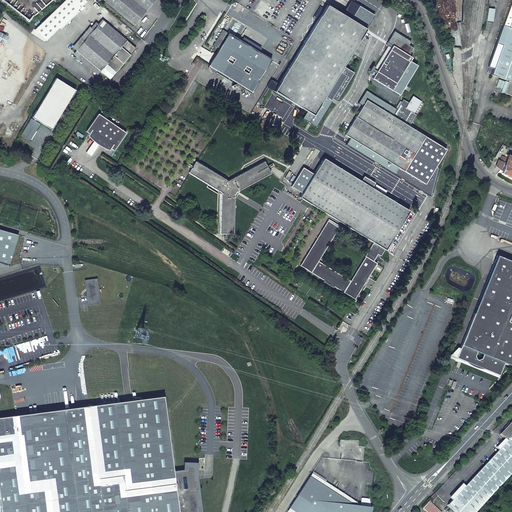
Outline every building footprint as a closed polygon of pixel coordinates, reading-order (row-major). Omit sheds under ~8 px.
[(86,2),(84,0),(65,0),(62,4),(73,15),(86,2)] [(103,0),(134,26),(155,0),(103,0)] [(511,0),(510,0),(487,66),(493,68),(491,74),(508,81),(504,93),(511,95),(511,0)] [(342,15),(327,6),(279,84),(274,91),(307,111),(303,118),(316,126),(331,101),(324,96),(326,94),(336,100),(353,72),(343,66),(365,29),(350,20),(359,6),(351,1),(342,15)] [(73,15),(62,4),(35,30),(46,41),(73,15)] [(103,20),(98,25),(76,51),(100,71),(109,79),(136,48),(103,20)] [(76,51),(98,25),(96,23),(91,28),(90,27),(72,47),(76,51)] [(271,59),(223,30),(213,45),(219,49),(208,66),(240,85),(239,86),(241,90),(246,88),(251,91),(271,59)] [(392,90),(412,58),(408,55),(413,47),(397,38),(393,46),(373,79),(392,90)] [(100,71),(76,51),(73,55),(97,75),(100,71)] [(40,123),(51,129),(75,90),(56,78),(32,117),(35,119),(34,120),(31,119),(22,134),(30,140),(40,123)] [(267,86),(274,91),(279,84),(271,79),(267,86)] [(366,100),(345,135),(350,138),(346,144),(431,197),(439,168),(436,167),(447,150),(409,127),(417,115),(414,113),(415,113),(414,113),(421,101),(413,96),(409,102),(403,99),(393,116),(366,100)] [(414,113),(415,113),(422,101),(421,101),(414,113)] [(86,132),(114,152),(127,133),(99,114),(86,132)] [(382,248),(385,250),(409,211),(372,188),(375,183),(364,176),(361,181),(324,158),(300,197),(374,243),(371,246),(379,251),(382,248)] [(498,160),(496,166),(501,170),(504,162),(499,160),(498,160)] [(198,162),(191,172),(223,192),(222,233),(235,233),(236,196),(239,191),(272,173),(266,161),(230,181),(198,162)] [(511,167),(505,165),(503,172),(502,173),(511,176),(511,167)] [(381,256),(385,250),(382,248),(379,251),(371,246),(365,256),(366,257),(351,281),(318,261),(339,227),(328,221),(301,265),(324,280),(325,278),(330,281),(329,283),(334,286),(355,299),(377,263),(374,261),(378,254),(381,256)] [(23,236),(0,229),(0,262),(15,266),(23,236)] [(511,261),(497,255),(456,358),(466,362),(469,364),(474,367),(476,368),(480,369),(484,369),(499,375),(504,362),(511,365),(511,362),(511,261)] [(92,280),(85,281),(88,304),(99,303),(96,283),(93,283),(92,280)] [(346,334),(351,326),(343,321),(341,324),(338,329),(346,334)] [(455,360),(498,377),(499,375),(484,369),(480,369),(476,368),(474,367),(469,364),(466,362),(456,358),(455,360)] [(173,471),(171,455),(163,396),(78,407),(46,411),(39,412),(40,424),(16,427),(15,415),(0,416),(0,511),(197,511),(195,490),(193,490),(193,489),(198,488),(196,479),(185,473),(180,473),(179,471),(173,471)] [(39,412),(15,415),(16,427),(40,424),(39,412)] [(448,505),(450,508),(454,511),(476,511),(511,474),(511,421),(500,434),(507,441),(448,505)] [(309,478),(289,509),(293,511),(370,511),(372,508),(373,498),(364,497),(363,507),(347,506),(347,502),(309,478)] [(435,494),(429,500),(432,502),(438,496),(435,494)] [(440,511),(429,501),(423,509),(426,511),(440,511)]
